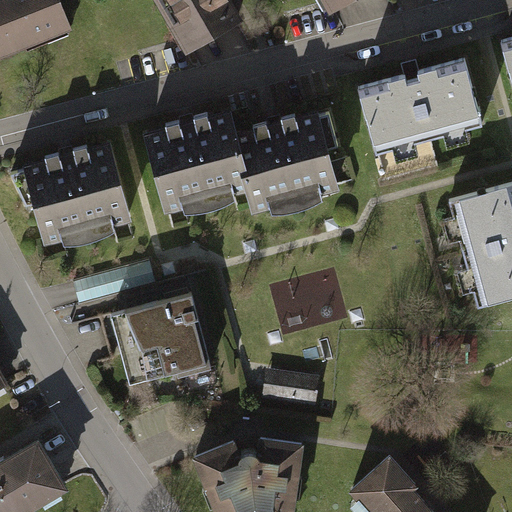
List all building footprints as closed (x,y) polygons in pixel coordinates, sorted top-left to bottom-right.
[(52,0),(0,0),(0,53),(63,32),(52,0)] [(213,0),(146,0),(170,42),(222,14),(213,0)] [(511,32),(501,36),(511,76),(511,32)] [(466,60),(356,88),(372,149),(482,120),(466,60)] [(226,106),(140,125),(158,204),(244,185),(226,106)] [(335,183),(318,106),(232,125),(249,202),(335,183)] [(108,146),(15,167),(30,233),(123,212),(108,146)] [(511,182),(452,198),(479,301),(511,292),(511,182)] [(270,286),(281,332),(351,316),(340,270),(270,286)] [(201,288),(115,310),(134,385),(220,363),(201,288)] [(317,375),(269,369),(265,396),(313,402),(317,375)] [(247,432),(190,453),(211,511),(292,511),(300,436),(247,432)] [(39,437),(0,459),(0,511),(28,511),(69,488),(39,437)] [(432,511),(384,457),(335,501),(344,511),(432,511)]
